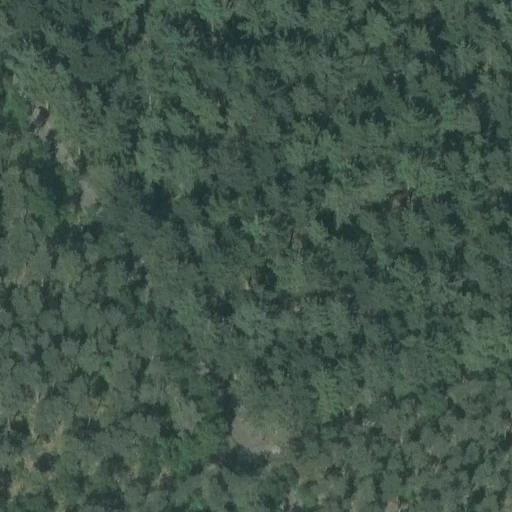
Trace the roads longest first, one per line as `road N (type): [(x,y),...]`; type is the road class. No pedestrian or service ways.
road 1 (track): [(0,81),(290,511)]
road 2 (track): [(511,369),(83,511)]
